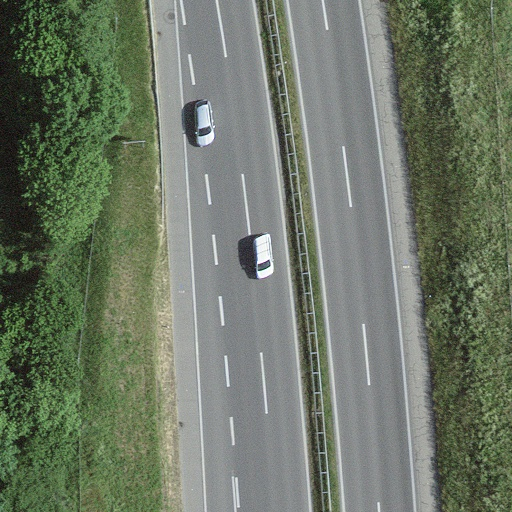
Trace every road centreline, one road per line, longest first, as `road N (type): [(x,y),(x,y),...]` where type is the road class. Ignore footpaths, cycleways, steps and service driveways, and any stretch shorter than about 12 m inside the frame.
road 1 (motorway): [(215,0),(245,206),(273,511)]
road 2 (motorway): [(378,511),(321,0)]
